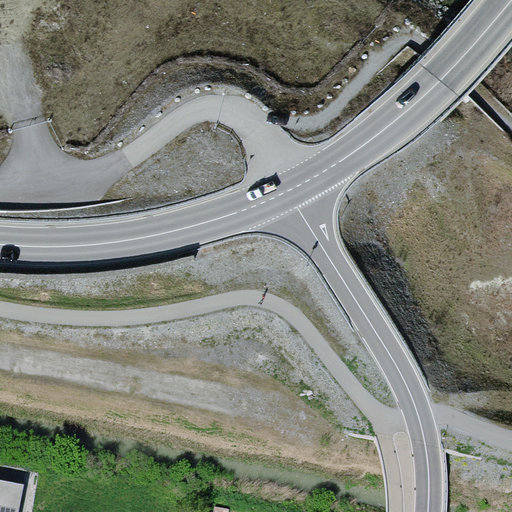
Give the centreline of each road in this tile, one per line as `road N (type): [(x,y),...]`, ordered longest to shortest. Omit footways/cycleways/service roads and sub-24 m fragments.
road 1 (residential): [(425,511),(419,418),(288,189)]
road 2 (tertiary): [(288,189),(117,242),(0,243)]
road 3 (tertiary): [(509,0),(413,103),(288,189)]
road 4 (track): [(0,195),(85,190),(195,117),(254,124)]
